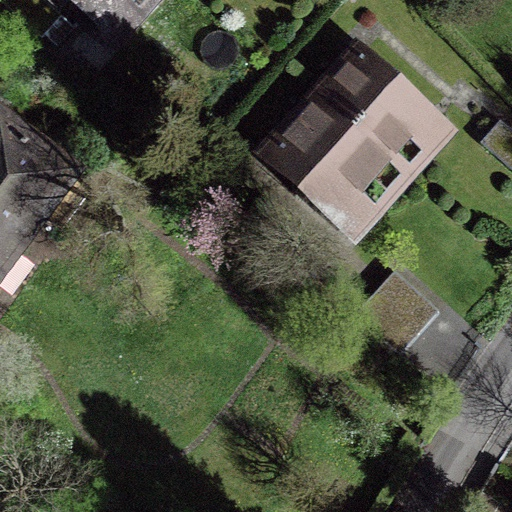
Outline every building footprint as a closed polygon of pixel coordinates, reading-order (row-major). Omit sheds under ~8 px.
[(0,0),(0,1),(42,38),(61,16),(42,0),(0,0)] [(73,0),(119,41),(156,0),(73,0)] [(361,55),(324,96),(394,158),(408,142),(427,160),(450,134),(361,55)] [(394,158),(324,96),(267,160),(356,239),(380,212),(361,195),(394,158)] [(0,121),(0,270),(41,216),(60,230),(90,189),(0,121)] [(511,172),(511,133),(500,123),(480,145),(511,172)] [(355,317),(399,357),(438,313),(394,273),(355,317)]
